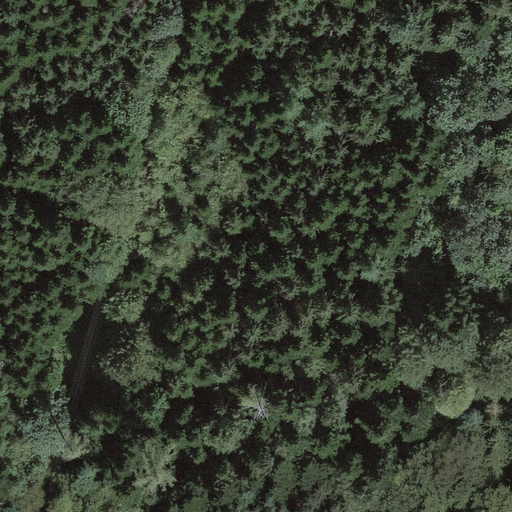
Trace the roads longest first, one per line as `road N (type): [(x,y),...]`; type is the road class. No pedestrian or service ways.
road 1 (track): [(42,511),(178,0)]
road 2 (unclassified): [(392,511),(511,387)]
